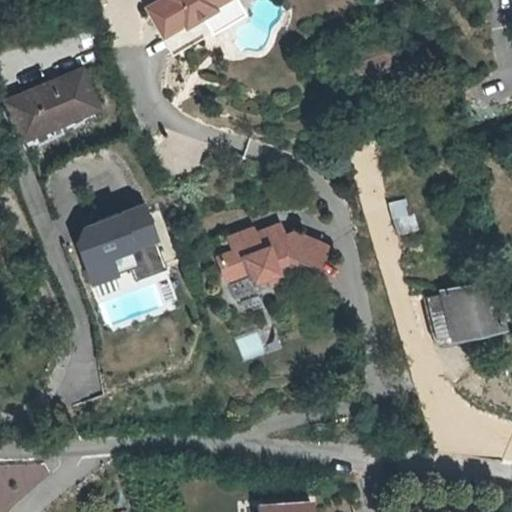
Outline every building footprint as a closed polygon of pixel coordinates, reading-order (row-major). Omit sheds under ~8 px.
[(157,0),(141,9),(158,38),(170,58),(243,16),(234,0),(157,0)] [(353,81),(403,67),(394,36),(344,49),(353,81)] [(93,111),(77,74),(1,107),(16,144),(93,111)] [(392,227),(413,222),(407,196),(386,201),(392,227)] [(137,206),(75,229),(66,252),(82,288),(111,278),(103,263),(151,244),(137,206)] [(318,244),(287,231),(277,235),(268,239),(264,227),(250,233),(248,229),(223,239),(229,253),(214,259),(225,284),(245,275),(248,281),(259,276),(263,285),(276,280),(272,272),(279,269),(292,274),(304,279),(318,244)] [(268,239),(277,235),(280,227),(264,227),(268,239)] [(272,272),(276,280),(286,282),(296,286),(292,274),(279,269),(272,272)] [(245,275),(225,284),(234,293),(248,281),(245,275)] [(434,342),(499,325),(487,279),(421,295),(434,342)] [(319,511),(318,491),(266,494),(267,511),(319,511)]
